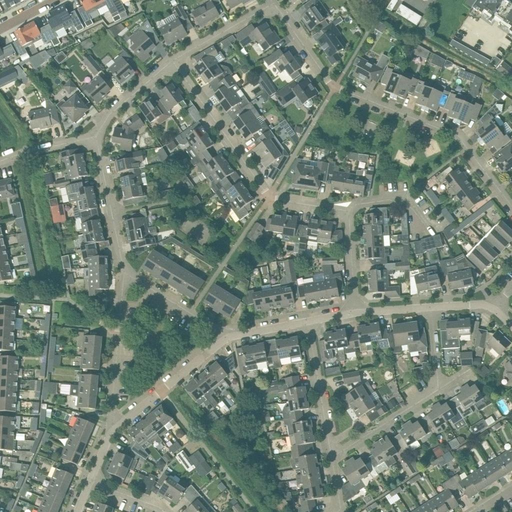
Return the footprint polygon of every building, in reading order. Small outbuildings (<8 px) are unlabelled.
[(19,3),(17,0),(3,0),(4,0),(8,9),(19,3)] [(79,0),(83,7),(77,10),(84,23),(85,23),(91,20),(91,19),(89,15),(98,10),(92,0),(79,0)] [(92,0),(98,10),(106,6),(109,10),(111,15),(118,12),(111,0),(92,0)] [(111,0),(118,12),(119,15),(120,15),(125,12),(126,11),(120,0),(111,0)] [(209,0),(211,2),(192,13),(200,27),(219,16),(214,7),(221,4),(218,0),(209,0)] [(225,0),(231,9),(247,1),(248,2),(251,0),(250,0),(225,0)] [(306,17),(302,20),(310,31),(318,26),(321,31),(329,25),(325,20),(330,17),(326,11),(317,0),(313,0),(312,1),(304,6),(308,12),(304,15),(306,17)] [(374,0),(358,0),(365,9),(368,7),(370,9),(375,6),(373,4),(376,2),(374,0)] [(398,1),(396,0),(392,0),(387,9),(391,11),(398,1)] [(477,0),(472,8),(482,15),(483,14),(493,21),(494,19),(510,30),(509,32),(511,33),(511,1),(510,0),(477,0)] [(417,25),(423,17),(401,4),(396,13),(417,25)] [(182,22),(188,19),(180,6),(175,9),(182,22)] [(75,11),(69,14),(65,7),(55,12),(64,28),(73,23),(75,28),(76,28),(82,24),(75,11)] [(64,28),(55,12),(45,17),(50,24),(44,27),(51,41),(57,37),(55,33),(64,28)] [(325,36),(318,42),(329,57),(328,59),(332,65),(340,59),(337,54),(343,49),(335,38),(341,34),(335,27),(343,21),(340,17),(332,22),(329,25),(321,31),(325,36)] [(160,29),(159,30),(168,45),(187,34),(178,19),(166,26),(163,21),(162,20),(157,23),(157,25),(160,29)] [(135,45),(131,49),(136,55),(142,63),(148,58),(145,56),(156,47),(155,46),(149,39),(147,36),(153,31),(149,22),(141,29),(133,35),(139,42),(135,45)] [(379,22),(375,29),(382,34),(387,27),(379,22)] [(51,41),(44,27),(39,30),(35,23),(25,28),(33,44),(42,39),(45,44),(51,41)] [(236,36),(244,48),(256,39),(265,52),(280,41),(271,28),(270,29),(266,24),(256,31),(251,25),(236,36)] [(33,44),(25,28),(15,33),(19,40),(13,44),(18,52),(20,57),(26,54),(24,49),(33,44)] [(112,28),(107,31),(114,38),(118,35),(112,28)] [(84,33),(76,37),(85,50),(94,44),(89,36),(87,38),(84,33)] [(57,37),(51,41),(54,47),(60,44),(57,37)] [(410,41),(405,38),(401,44),(406,48),(410,41)] [(0,61),(16,53),(11,44),(1,50),(0,47),(0,61)] [(201,54),(192,59),(196,66),(194,67),(200,77),(219,64),(225,59),(220,52),(218,54),(214,47),(201,54)] [(430,51),(416,47),(414,54),(428,58),(430,51)] [(286,70),(290,77),(300,69),(289,53),(284,56),(280,50),(264,60),(269,67),(274,64),(281,74),(286,70)] [(29,61),(36,70),(51,57),(46,51),(35,56),(29,61)] [(55,57),(59,63),(67,57),(63,51),(55,57)] [(116,64),(110,70),(121,83),(134,72),(128,66),(133,61),(125,51),(113,61),(116,64)] [(434,54),(431,64),(441,68),(445,60),(434,54)] [(363,60),(358,57),(354,65),(358,67),(354,74),(362,79),(361,81),(369,85),(372,78),(378,81),(377,82),(377,83),(386,66),(387,67),(391,59),(382,55),(376,66),(371,63),(369,65),(362,61),(363,60)] [(95,76),(102,70),(90,57),(84,62),(95,76)] [(219,64),(200,77),(206,84),(208,83),(209,84),(217,78),(220,82),(230,76),(233,74),(228,68),(219,65),(219,64)] [(18,66),(0,74),(0,76),(4,84),(9,81),(16,78),(18,77),(19,80),(27,76),(18,66)] [(384,75),(381,84),(386,86),(384,92),(391,94),(390,98),(393,99),(404,71),(405,70),(395,66),(393,71),(387,68),(384,75)] [(404,71),(393,99),(396,100),(398,97),(405,100),(407,94),(413,97),(419,81),(414,79),(415,76),(404,71)] [(270,98),(276,93),(269,84),(270,83),(264,74),(256,79),(263,88),(270,98)] [(224,88),(214,95),(220,104),(240,90),(230,76),(220,82),(224,88)] [(465,103),(456,124),(459,125),(461,122),(468,125),(470,120),(476,122),(482,106),(476,104),(475,107),(470,105),(473,98),(476,98),(483,80),(476,76),(467,97),(465,103)] [(81,89),(82,89),(88,97),(90,95),(97,104),(107,96),(106,94),(111,90),(104,82),(99,77),(88,87),(86,85),(81,89)] [(70,95),(77,88),(71,80),(63,87),(70,95)] [(303,105),(304,104),(304,105),(304,106),(305,106),(306,107),(307,107),(308,108),(309,108),(310,107),(311,107),(311,106),(312,105),(312,104),(313,104),(313,103),(313,102),(312,101),(312,100),(311,100),(311,99),(318,94),(308,80),(297,88),(293,82),(280,91),(270,98),(272,101),(275,99),(275,98),(276,97),(283,106),(288,102),(297,96),(303,105)] [(419,81),(413,97),(418,99),(416,104),(423,107),(421,110),(425,111),(433,90),(424,86),(425,83),(419,81)] [(433,90),(425,111),(428,113),(429,110),(436,113),(438,107),(444,109),(450,94),(444,91),(446,87),(436,83),(433,90)] [(164,106),(168,112),(178,105),(182,110),(187,107),(180,96),(182,94),(178,89),(176,91),(172,85),(162,92),(165,97),(160,101),(164,106)] [(240,90),(220,104),(226,113),(227,113),(237,106),(240,110),(250,103),(248,101),(244,95),(240,90)] [(450,94),(444,109),(449,111),(447,117),(454,120),(453,123),(456,124),(465,103),(467,97),(451,91),(450,94)] [(63,100),(56,106),(65,116),(67,115),(76,125),(83,118),(82,116),(88,110),(76,96),(67,104),(63,100)] [(171,117),(168,112),(164,106),(158,110),(151,100),(139,108),(150,123),(156,119),(160,124),(171,117)] [(234,122),(233,123),(240,132),(256,120),(260,116),(257,111),(252,105),(255,103),(254,100),(250,103),(240,110),(244,115),(234,122)] [(480,129),(475,132),(480,138),(477,140),(479,143),(498,129),(491,121),(493,119),(494,119),(497,116),(501,113),(494,105),(478,121),(479,122),(483,127),(480,129)] [(41,130),(48,129),(52,128),(50,118),(58,116),(56,107),(28,113),(32,130),(40,128),(41,130)] [(144,125),(143,123),(137,115),(126,123),(127,124),(125,126),(125,130),(115,128),(112,143),(121,144),(120,150),(131,152),(134,132),(144,125)] [(256,120),(240,132),(246,141),(255,134),(258,139),(265,134),(270,130),(264,122),(260,126),(256,120)] [(281,136),(287,133),(290,139),(295,136),(287,120),(276,125),(281,136)] [(180,135),(176,138),(180,145),(184,145),(188,143),(191,147),(207,136),(201,127),(195,131),(192,126),(184,132),(180,135)] [(497,151),(501,148),(511,141),(505,133),(505,129),(502,126),(498,129),(479,143),(482,146),(484,144),(489,150),(494,146),(497,151)] [(261,145),(253,150),(259,159),(280,144),(270,130),(265,134),(258,139),(257,140),(261,145)] [(191,147),(186,151),(187,151),(192,160),(190,161),(194,166),(196,165),(211,154),(209,151),(211,151),(211,147),(214,145),(207,136),(191,147)] [(498,161),(496,163),(497,165),(499,168),(498,169),(504,177),(511,170),(511,169),(511,167),(511,143),(511,142),(500,152),(504,157),(498,161)] [(280,144),(259,159),(266,168),(269,166),(271,167),(274,167),(280,171),(289,156),(284,150),(280,144)] [(63,152),(60,153),(62,159),(65,159),(66,162),(67,169),(85,165),(83,154),(77,156),(75,150),(63,152)] [(117,173),(126,171),(139,169),(138,162),(144,161),(142,151),(121,155),(122,161),(115,162),(117,173)] [(211,154),(196,165),(198,167),(197,172),(202,173),(206,179),(211,175),(227,164),(221,155),(215,159),(211,154)] [(292,187),(306,189),(310,167),(300,165),(301,160),(297,159),(286,176),(293,180),(292,184),(293,184),(292,187)] [(318,168),(310,167),(306,189),(318,191),(318,189),(319,189),(321,178),(326,179),(326,183),(327,175),(329,164),(319,162),(318,168)] [(330,162),(329,164),(327,175),(333,175),(331,190),(342,192),(345,174),(338,173),(339,167),(335,166),(335,162),(330,162)] [(227,164),(211,175),(215,180),(211,182),(211,189),(215,193),(216,193),(231,182),(228,177),(234,173),(227,164)] [(65,180),(55,182),(56,189),(65,187),(82,183),(81,177),(87,176),(85,165),(67,169),(68,175),(64,176),(65,180)] [(435,178),(441,185),(446,181),(451,188),(465,176),(463,173),(461,174),(458,169),(454,172),(450,167),(435,178)] [(141,168),(139,169),(126,171),(128,177),(121,179),(123,189),(142,185),(147,184),(145,173),(142,173),(141,168)] [(346,168),(345,174),(342,192),(353,194),(356,175),(350,174),(350,168),(346,168)] [(356,175),(353,194),(364,196),(365,186),(371,187),(373,172),(361,170),(361,171),(357,170),(356,175)] [(465,176),(451,188),(456,195),(470,185),(466,181),(468,179),(465,176)] [(2,181),(0,181),(0,199),(14,196),(11,179),(2,181)] [(231,182),(216,193),(226,207),(229,204),(231,203),(247,191),(241,182),(234,187),(231,182)] [(82,183),(65,187),(69,203),(77,202),(95,198),(93,187),(84,189),(82,183)] [(145,196),(142,185),(123,189),(125,201),(132,199),(134,205),(148,202),(147,196),(145,196)] [(470,185),(456,195),(462,203),(477,192),(475,188),(473,189),(470,185)] [(431,189),(426,193),(433,201),(437,198),(431,189)] [(231,203),(229,204),(235,213),(239,218),(240,220),(248,214),(247,212),(251,210),(247,205),(254,200),(247,191),(231,203)] [(477,192),(462,203),(469,211),(482,201),(478,196),(480,195),(477,192)] [(79,214),(74,215),(75,219),(92,216),(91,210),(97,209),(95,198),(77,202),(79,214)] [(63,206),(50,208),(53,225),(67,223),(63,206)] [(454,229),(450,232),(453,236),(488,210),(485,206),(454,229)] [(384,226),(384,224),(384,219),(387,219),(387,218),(387,208),(371,209),(371,215),(365,215),(365,226),(363,226),(363,227),(382,226),(384,226)] [(445,208),(441,211),(445,217),(449,214),(449,213),(445,208)] [(146,211),(141,212),(132,214),(133,220),(125,221),(128,232),(147,228),(145,218),(147,217),(146,211)] [(451,225),(455,221),(449,214),(445,217),(451,225)] [(268,219),(266,231),(276,232),(283,234),(286,216),(281,215),(281,217),(273,215),(272,220),(268,219)] [(92,216),(75,219),(78,230),(82,229),(84,235),(102,231),(100,220),(94,221),(92,216)] [(283,235),(282,242),(300,244),(301,238),(303,226),(297,225),(298,218),(286,216),(283,234),(283,235)] [(22,233),(26,232),(23,218),(15,220),(17,228),(21,228),(22,233)] [(307,236),(307,239),(307,242),(318,244),(318,243),(319,238),(322,219),(313,218),(313,220),(310,220),(309,227),(307,236)] [(319,238),(318,243),(327,245),(330,243),(336,244),(336,247),(343,246),(342,231),(335,232),(332,232),(333,223),(325,222),(325,220),(322,219),(319,238)] [(511,227),(504,220),(486,239),(501,253),(511,241),(511,231),(511,230),(511,227)] [(252,230),(247,238),(254,243),(262,232),(264,228),(257,223),(252,230)] [(364,238),(383,236),(388,236),(388,225),(384,226),(382,226),(363,227),(364,238)] [(451,225),(442,231),(448,240),(453,236),(450,232),(454,229),(451,225)] [(148,234),(147,228),(128,232),(130,243),(137,242),(138,248),(156,244),(155,238),(154,238),(154,236),(148,234)] [(82,242),(80,244),(82,253),(99,249),(98,243),(104,242),(102,231),(84,235),(85,241),(82,242)] [(409,246),(408,235),(402,235),(397,235),(398,241),(402,241),(403,246),(409,246)] [(440,235),(433,237),(436,248),(443,247),(440,235)] [(383,236),(364,238),(365,249),(384,247),(383,236)] [(216,265),(207,259),(172,237),(172,238),(162,242),(164,246),(172,242),(213,268),(216,265)] [(425,239),(421,240),(421,241),(423,254),(428,250),(436,248),(433,237),(425,239)] [(300,244),(299,249),(305,251),(306,249),(307,242),(307,239),(301,238),(300,244)] [(421,241),(414,242),(416,255),(423,254),(421,241)] [(483,242),(468,258),(483,272),(498,256),(483,242)] [(389,247),(384,247),(365,249),(366,260),(381,259),(381,263),(387,262),(387,256),(389,256),(389,247)] [(99,249),(82,253),(83,258),(84,261),(86,263),(89,263),(89,268),(108,268),(107,257),(101,257),(99,249)] [(184,293),(194,300),(204,283),(153,251),(143,268),(153,274),(152,276),(157,279),(158,278),(178,290),(178,291),(183,295),(184,293)] [(0,271),(10,269),(7,259),(0,260),(0,271)] [(293,260),(288,261),(284,261),(287,282),(296,281),(293,260)] [(396,271),(410,270),(410,263),(395,264),(396,271)] [(479,275),(474,270),(471,270),(464,272),(463,264),(457,265),(459,273),(462,288),(474,286),(473,282),(479,275)] [(457,265),(446,268),(451,291),(462,288),(459,273),(457,265)] [(436,266),(425,269),(429,290),(441,287),(438,272),(436,266)] [(232,271),(226,267),(220,276),(224,279),(228,274),(229,275),(232,271)] [(108,268),(89,268),(89,279),(108,279),(108,268)] [(10,269),(0,271),(0,282),(12,280),(10,269)] [(418,293),(429,290),(425,269),(419,270),(420,276),(414,277),(418,293)] [(393,270),(378,271),(368,271),(369,283),(388,281),(387,275),(393,275),(393,270)] [(325,281),(328,299),(339,297),(338,291),(344,290),(342,278),(341,278),(340,273),(329,275),(330,280),(325,281)] [(243,278),(241,282),(248,286),(249,282),(243,278)] [(108,279),(89,279),(89,280),(89,286),(90,296),(102,296),(101,290),(108,290),(108,279)] [(325,281),(314,283),(318,301),(328,299),(325,281)] [(388,281),(369,283),(370,294),(385,293),(385,299),(400,298),(399,287),(388,287),(388,281)] [(318,301),(314,283),(297,286),(300,298),(306,297),(307,303),(318,301)] [(240,302),(215,286),(204,302),(214,309),(214,310),(219,314),(220,312),(230,319),(240,302)] [(291,287),(282,289),(285,308),(289,307),(289,305),(295,304),(293,294),(291,287)] [(281,308),(285,308),(282,289),(272,291),(275,307),(281,306),(281,308)] [(262,312),(266,311),(262,293),(255,294),(254,290),(247,292),(246,298),(246,306),(254,304),(256,311),(261,310),(262,312)] [(262,293),(266,311),(270,310),(270,309),(275,307),(272,291),(262,293)] [(0,317),(15,319),(15,308),(0,306),(0,317)] [(0,328),(14,329),(15,319),(0,317),(0,328)] [(470,319),(458,320),(459,339),(460,339),(459,337),(470,336),(471,338),(476,339),(478,330),(480,322),(479,322),(479,324),(470,323),(470,319)] [(447,331),(441,331),(442,349),(460,348),(459,339),(458,320),(458,323),(446,323),(447,331)] [(407,324),(405,325),(408,344),(408,345),(409,353),(422,351),(422,353),(428,353),(427,348),(425,334),(419,335),(417,323),(413,323),(413,321),(406,322),(407,324)] [(379,350),(390,348),(387,334),(386,329),(380,330),(379,323),(368,325),(371,343),(377,341),(379,350)] [(358,334),(352,335),(355,348),(361,347),(361,351),(372,349),(371,343),(368,325),(357,327),(358,334)] [(408,345),(408,344),(405,325),(393,326),(393,333),(387,334),(390,348),(391,354),(400,353),(402,351),(401,346),(408,345)] [(0,339),(14,340),(14,329),(0,328),(0,339)] [(334,332),(337,349),(340,362),(345,361),(344,354),(356,352),(355,348),(352,335),(346,337),(345,330),(334,332)] [(476,339),(475,347),(477,347),(477,351),(476,356),(482,357),(485,343),(487,344),(492,348),(500,356),(504,351),(511,344),(503,336),(503,335),(499,331),(495,335),(494,334),(487,333),(487,332),(478,330),(476,339)] [(333,359),(332,350),(337,349),(334,332),(323,334),(325,341),(319,342),(322,362),(329,360),(333,359)] [(84,336),(83,347),(101,349),(102,337),(84,336)] [(289,338),(286,338),(290,358),(301,356),(299,346),(302,346),(301,339),(298,339),(298,337),(289,339),(289,338)] [(277,350),(271,351),(274,364),(275,369),(281,367),(280,360),(287,358),(290,358),(286,338),(284,339),(284,340),(283,340),(276,342),(277,350)] [(0,350),(13,351),(14,340),(0,339),(0,350)] [(255,344),(253,345),(257,364),(260,364),(267,362),(267,365),(274,364),(271,351),(265,352),(264,344),(256,345),(255,346),(255,344)] [(244,356),(238,357),(240,367),(240,370),(241,375),(248,374),(248,371),(257,369),(257,364),(253,345),(250,345),(251,346),(242,348),(244,356)] [(100,359),(101,349),(83,347),(82,358),(100,359)] [(460,354),(461,366),(473,365),(472,356),(467,357),(467,353),(460,354)] [(232,354),(224,361),(232,372),(236,369),(233,354),(232,354)] [(0,367),(18,369),(19,358),(0,356),(0,367)] [(99,371),(100,359),(82,358),(81,369),(99,371)] [(228,376),(232,372),(224,361),(219,365),(217,362),(211,367),(210,366),(208,368),(226,390),(230,387),(224,379),(228,376)] [(0,378),(17,380),(18,369),(0,367),(0,378)] [(222,393),(226,390),(208,368),(206,370),(207,371),(201,376),(214,392),(215,392),(213,390),(217,387),(222,393)] [(352,373),(342,375),(344,384),(354,383),(361,381),(360,376),(359,371),(352,373)] [(79,386),(97,388),(98,376),(80,375),(79,386)] [(194,379),(192,381),(210,403),(214,407),(216,405),(217,403),(210,395),(214,392),(201,376),(195,380),(194,379)] [(288,378),(285,378),(286,384),(299,382),(298,376),(288,378)] [(0,389),(17,390),(17,380),(0,378),(0,389)] [(206,406),(210,403),(192,381),(190,383),(191,384),(185,389),(199,406),(204,403),(206,406)] [(286,384),(270,387),(271,392),(278,391),(279,393),(287,392),(289,401),(308,398),(308,396),(306,396),(305,387),(300,388),(299,382),(286,384)] [(485,401),(483,398),(475,386),(470,389),(468,385),(463,388),(474,404),(477,409),(482,406),(483,404),(485,403),(491,413),(497,409),(490,397),(485,401)] [(78,397),(96,398),(97,388),(79,386),(78,397)] [(345,397),(352,407),(368,397),(361,386),(345,397)] [(461,405),(456,408),(463,419),(473,412),(470,407),(474,404),(463,388),(459,390),(462,394),(457,398),(461,405)] [(0,400),(16,401),(17,390),(0,389),(0,400)] [(77,408),(85,409),(95,409),(96,398),(78,397),(77,408)] [(372,403),(368,397),(352,407),(358,418),(368,412),(370,416),(369,416),(373,422),(381,417),(388,412),(384,406),(383,407),(378,399),(372,403)] [(285,408),(282,412),(283,420),(302,417),(301,410),(309,409),(307,400),(309,400),(308,398),(289,401),(290,407),(285,408)] [(0,411),(6,412),(15,412),(16,401),(0,400),(0,411)] [(435,406),(445,423),(450,420),(453,425),(463,419),(456,408),(451,411),(447,404),(442,407),(439,403),(435,406)] [(162,406),(153,413),(168,430),(172,427),(177,424),(162,406)] [(433,413),(423,419),(434,437),(444,431),(441,426),(445,423),(435,406),(430,409),(433,413)] [(148,420),(146,421),(160,438),(163,434),(168,430),(153,413),(147,418),(148,420)] [(0,417),(0,428),(14,429),(15,418),(6,418),(0,417)] [(302,417),(283,420),(284,426),(287,425),(289,436),(314,432),(314,429),(313,429),(311,421),(303,422),(302,417)] [(73,428),(90,435),(94,425),(78,418),(73,428)] [(410,421),(406,424),(417,441),(431,432),(434,437),(423,419),(413,425),(410,421)] [(143,421),(137,426),(148,440),(151,444),(156,440),(156,441),(156,440),(159,444),(163,441),(160,438),(146,421),(145,423),(143,421)] [(485,421),(476,426),(479,432),(488,426),(485,421)] [(420,446),(417,441),(406,424),(402,427),(404,431),(399,434),(402,438),(397,441),(402,450),(406,455),(412,452),(420,446)] [(135,428),(128,433),(134,440),(128,448),(140,456),(146,460),(148,457),(140,447),(148,440),(137,426),(136,427),(138,428),(136,429),(135,428)] [(0,428),(0,439),(14,440),(14,429),(0,428)] [(69,438),(86,445),(90,435),(73,428),(69,438)] [(314,432),(289,436),(291,446),(292,453),(305,451),(304,445),(315,443),(313,434),(315,434),(314,432)] [(378,443),(392,465),(396,462),(393,457),(398,453),(387,437),(378,443)] [(65,448),(82,455),(86,445),(69,438),(65,448)] [(0,450),(15,452),(16,440),(14,440),(0,439),(0,450)] [(378,475),(388,468),(392,465),(378,443),(373,445),(376,449),(371,452),(373,455),(368,458),(370,462),(378,475)] [(173,445),(168,448),(173,454),(177,451),(173,445)] [(442,449),(445,453),(451,450),(448,445),(442,449)] [(61,458),(68,461),(77,465),(82,455),(65,448),(61,458)] [(116,455),(113,463),(129,470),(134,472),(138,461),(137,461),(140,456),(128,448),(123,455),(119,453),(118,455),(116,455)] [(183,451),(177,456),(181,462),(188,457),(183,451)] [(193,455),(200,464),(206,460),(198,451),(193,455)] [(305,451),(292,453),(294,464),(299,463),(301,469),(318,466),(317,463),(316,455),(315,455),(306,457),(305,451)] [(511,459),(507,452),(497,458),(508,474),(511,471),(511,459)] [(193,455),(189,458),(195,468),(200,464),(193,455)] [(439,458),(436,460),(439,463),(441,466),(446,463),(444,460),(442,456),(439,458)] [(10,467),(9,469),(27,472),(30,465),(17,463),(17,459),(11,458),(10,466),(10,467)] [(378,475),(370,462),(365,465),(361,459),(356,462),(353,458),(349,461),(365,487),(367,486),(369,481),(378,475)] [(497,458),(488,464),(498,480),(508,474),(497,458)] [(409,477),(416,472),(408,459),(401,464),(409,477)] [(343,487),(345,502),(358,494),(357,492),(365,487),(349,461),(345,464),(347,468),(342,471),(349,482),(343,487)] [(113,463),(108,473),(114,475),(112,479),(123,484),(126,475),(128,471),(129,470),(113,463)] [(488,464),(478,471),(488,487),(498,480),(488,464)] [(302,475),(296,476),(297,480),(320,476),(318,466),(301,469),(302,475)] [(52,479),(69,486),(73,475),(56,468),(52,479)] [(478,471),(468,477),(478,493),(488,487),(478,471)] [(162,487),(157,494),(166,500),(178,483),(181,480),(175,476),(174,478),(165,472),(158,483),(162,487)] [(140,492),(141,492),(149,495),(156,477),(150,474),(149,478),(146,477),(140,492)] [(457,474),(449,480),(457,492),(462,489),(468,499),(478,493),(468,477),(461,481),(457,474)] [(320,476),(297,480),(298,485),(303,484),(304,490),(321,487),(320,476)] [(52,479),(48,489),(65,496),(69,486),(52,479)] [(445,491),(439,496),(449,511),(459,505),(452,495),(457,492),(449,480),(441,485),(445,491)] [(178,483),(166,500),(171,503),(172,501),(177,504),(183,496),(188,501),(198,492),(191,485),(187,489),(178,483)] [(302,507),(298,508),(298,511),(312,511),(316,511),(314,500),(323,498),(321,487),(304,490),(305,496),(300,497),(302,507)] [(65,496),(48,489),(44,499),(60,506),(65,496)] [(192,505),(184,511),(201,511),(205,509),(209,505),(210,505),(209,504),(203,497),(202,497),(200,494),(198,493),(198,492),(188,501),(192,505)] [(439,496),(430,501),(437,511),(448,511),(449,511),(439,496)] [(44,499),(40,509),(47,511),(57,511),(60,506),(44,499)] [(437,511),(430,501),(419,508),(422,511),(437,511)] [(96,502),(92,511),(112,511),(113,509),(96,502)]
